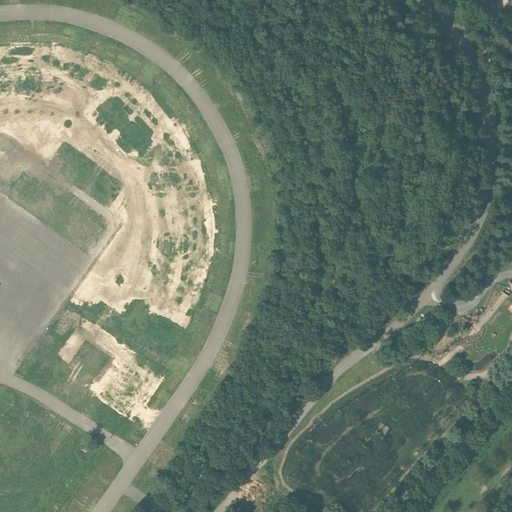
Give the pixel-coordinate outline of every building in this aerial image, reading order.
[(21,31),(20,21),(9,21),(9,31),(18,31),(18,43),(49,42),(48,30),(21,31)] [(136,66),(141,56),(131,52),(127,62),(136,66)] [(65,63),(47,68),(51,84),(70,78),(65,63)] [(238,142),(248,139),(242,117),(231,120),(238,142)] [(209,132),(202,136),(207,146),(215,142),(209,132)] [(0,274),(6,273),(0,265),(0,264),(10,271),(12,271),(11,272),(14,274),(10,259),(13,261),(18,254),(5,257),(0,238),(0,237),(31,257),(22,246),(27,245),(36,257),(28,259),(33,266),(20,269),(33,277),(21,281),(23,283),(17,287),(11,280),(8,282),(41,321),(119,197),(110,191),(81,215),(50,224),(46,210),(19,193),(13,169),(0,189),(0,274)] [(224,229),(234,229),(234,207),(223,207),(224,229)] [(204,303),(214,307),(225,279),(215,275),(204,303)] [(154,327),(149,336),(161,344),(167,334),(154,327)] [(53,342),(56,337),(46,331),(43,337),(53,342)] [(94,338),(62,392),(88,408),(120,353),(94,338)] [(38,342),(21,367),(31,374),(48,348),(38,342)] [(129,375),(140,383),(152,367),(140,359),(129,375)] [(0,411),(0,417),(7,421),(18,402),(8,396),(0,411)] [(11,425),(6,433),(33,449),(37,442),(11,425)] [(56,465),(60,458),(51,454),(48,461),(56,465)] [(121,510),(125,511),(131,511),(135,502),(125,498),(121,510)] [(0,503),(0,511),(9,511),(8,502),(0,503)]
